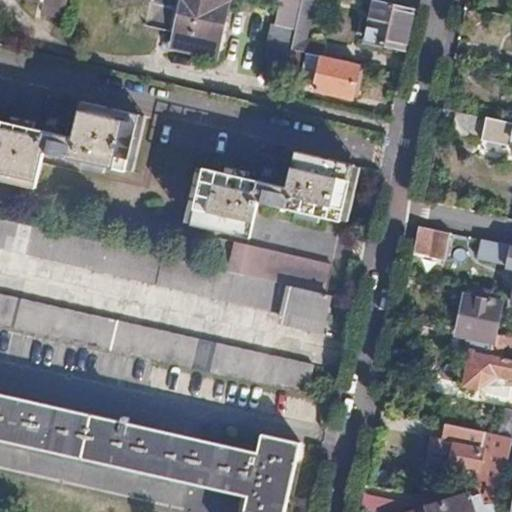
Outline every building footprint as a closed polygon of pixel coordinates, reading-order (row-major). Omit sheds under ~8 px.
[(44,0),(34,0),(33,7),(41,10),(44,0)] [(44,0),(41,10),(63,15),(66,0),(44,0)] [(230,0),(153,0),(148,24),(178,31),(175,44),(213,53),(220,22),(225,23),(230,0)] [(283,0),(269,65),(288,69),(293,48),(296,31),(302,0),(283,0)] [(308,34),(315,1),(308,0),(302,0),(296,31),(308,34)] [(414,8),(381,0),(374,0),(367,40),(406,49),(414,8)] [(327,38),(308,34),(296,31),(293,48),(323,56),(327,38)] [(354,98),(361,64),(323,56),(316,89),(354,98)] [(0,119),(0,177),(35,185),(44,150),(128,169),(140,114),(82,101),(74,135),(0,119)] [(511,122),(455,110),(452,127),(484,134),(484,135),(511,141),(511,122)] [(287,187),(206,168),(193,221),(251,235),(260,201),(340,220),(353,165),(296,152),(287,187)] [(0,216),(0,246),(283,314),(281,321),(321,330),(329,295),(324,294),(242,275),(0,216)] [(446,257),(450,231),(418,225),(414,251),(446,257)] [(511,243),(500,241),(484,238),(480,258),(509,264),(508,266),(511,267),(511,243)] [(248,247),(242,275),(324,294),(331,267),(248,247)] [(494,291),(479,288),(477,295),(468,294),(461,333),(477,336),(494,339),(495,332),(502,300),(492,298),(494,291)] [(0,292),(0,323),(307,392),(314,363),(0,292)] [(494,339),(491,352),(504,355),(508,334),(495,332),(494,339)] [(477,336),(474,349),(491,352),(494,339),(477,336)] [(491,352),(474,349),(467,382),(479,385),(494,378),(495,374),(500,372),(506,374),(505,378),(511,379),(511,356),(504,355),(491,352)] [(122,420),(0,392),(0,443),(171,483),(173,478),(249,495),(244,511),(285,511),(302,441),(263,433),(258,451),(128,421),(129,416),(123,414),(122,420)] [(401,399),(384,395),(382,408),(399,411),(401,399)] [(502,501),(511,446),(511,434),(505,433),(448,421),(444,438),(455,441),(451,461),(477,467),(476,483),(479,490),(484,494),(486,502),(493,500),(502,501)] [(499,511),(502,501),(493,500),(486,502),(484,494),(479,490),(429,507),(430,511),(499,511)] [(393,511),(397,498),(365,491),(362,507),(386,511),(393,511)]
